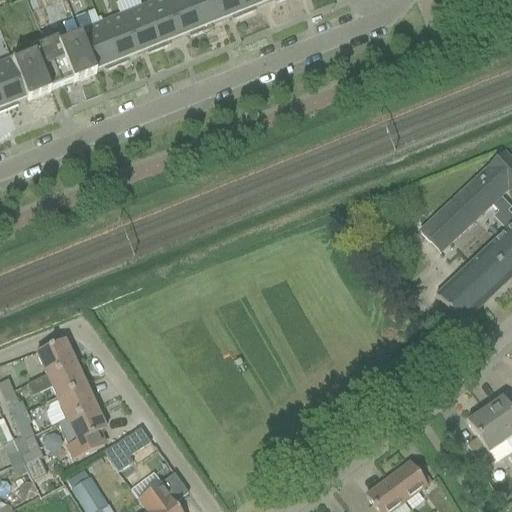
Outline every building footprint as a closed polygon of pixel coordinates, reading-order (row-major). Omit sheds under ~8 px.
[(178,40),(161,0),(160,0),(140,8),(158,53),(169,48),(168,44),(178,40)] [(201,36),(186,0),(161,0),(178,40),(187,36),(189,40),(201,36)] [(220,23),(211,0),(186,0),(201,36),(212,31),(211,27),(220,23)] [(243,19),(235,0),(211,0),(220,23),(230,19),(232,23),(243,19)] [(263,6),(260,0),(235,0),(243,19),(255,14),(253,10),(263,6)] [(158,53),(140,8),(119,17),(135,57),(145,53),(147,57),(158,53)] [(135,57),(119,17),(98,25),(116,69),(127,65),(126,61),(135,57)] [(116,69),(98,25),(77,34),(78,35),(80,41),(93,74),(103,70),(104,74),(116,69)] [(95,78),(93,74),(80,41),(78,35),(56,43),(32,53),(9,62),(12,68),(25,101),(26,105),(49,96),(49,94),(57,91),(71,85),(72,87),(95,78)] [(25,101),(12,68),(9,62),(9,61),(0,64),(0,99),(6,113),(17,109),(16,105),(25,101)] [(511,279),(511,221),(506,214),(509,211),(499,200),(506,193),(507,194),(511,190),(511,164),(503,155),(428,225),(448,248),(491,208),(497,215),(492,220),(505,233),(434,300),(460,328),(511,279)] [(35,354),(46,377),(74,364),(64,341),(35,354)] [(85,386),(74,364),(46,377),(46,378),(26,388),(31,399),(51,389),(56,399),(85,386)] [(7,383),(0,385),(0,396),(1,400),(12,394),(7,383)] [(95,409),(85,386),(56,399),(66,421),(95,409)] [(12,394),(1,400),(12,422),(23,417),(18,407),(12,394)] [(511,416),(501,401),(483,413),(510,453),(511,451),(511,416)] [(98,434),(105,431),(95,409),(66,421),(57,425),(74,461),(104,447),(98,434)] [(483,413),(465,425),(479,445),(469,451),(467,447),(466,448),(483,472),(510,453),(483,413)] [(33,438),(28,428),(17,433),(20,440),(22,443),(33,438)] [(140,430),(113,447),(102,454),(116,476),(131,466),(127,461),(150,445),(140,430)] [(43,459),(33,438),(22,443),(27,455),(20,459),(22,464),(24,468),(43,459)] [(27,455),(22,443),(20,440),(12,444),(17,457),(7,461),(11,469),(22,464),(20,459),(27,455)] [(22,464),(11,469),(13,475),(15,481),(27,476),(24,468),(22,464)] [(408,465),(386,482),(402,504),(413,497),(430,485),(420,471),(415,475),(408,465)] [(108,511),(107,510),(84,474),(64,486),(80,511),(108,511)] [(174,475),(138,501),(146,511),(180,511),(183,510),(178,502),(188,495),(174,475)] [(402,504),(386,482),(363,499),(371,508),(367,511),(391,511),(402,505),(402,504)]
